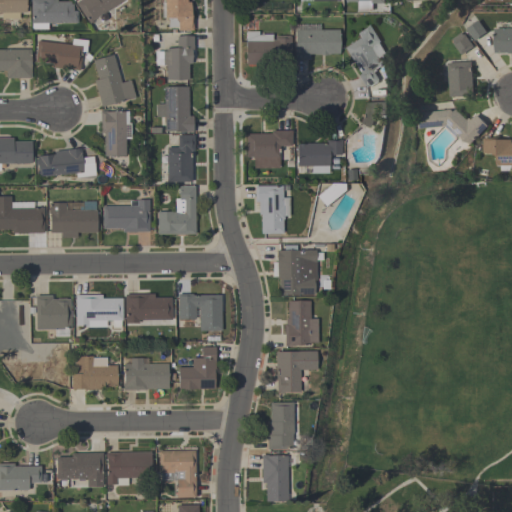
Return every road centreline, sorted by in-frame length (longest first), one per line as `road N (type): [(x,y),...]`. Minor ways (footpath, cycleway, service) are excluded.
road 1 (residential): [(227,511),(252,327),(223,173)]
road 2 (residential): [(0,268),(242,265)]
road 3 (residential): [(39,424),(234,423)]
road 4 (residential): [(220,0),(223,173)]
